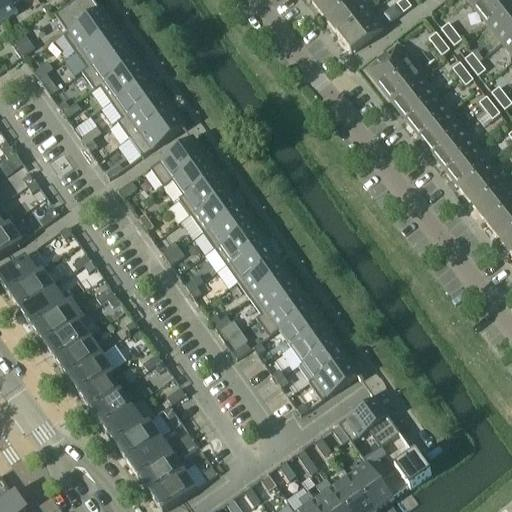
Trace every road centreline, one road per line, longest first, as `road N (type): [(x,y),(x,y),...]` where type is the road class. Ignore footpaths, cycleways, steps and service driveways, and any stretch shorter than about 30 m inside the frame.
road 1 (residential): [(251,0),(511,331)]
road 2 (tertiary): [(99,511),(0,373)]
